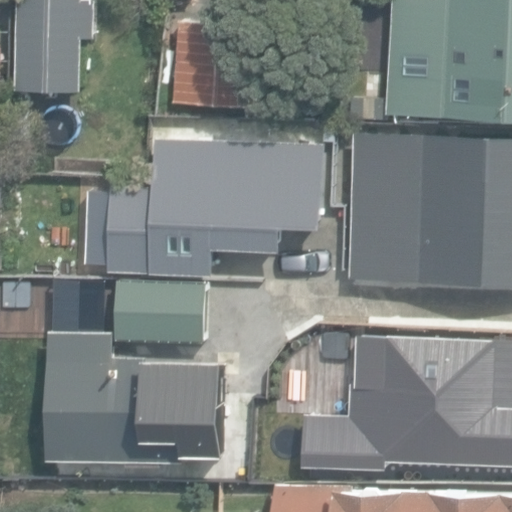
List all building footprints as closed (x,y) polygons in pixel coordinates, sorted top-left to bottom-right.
[(23,0),(21,87),(84,89),(85,31),(100,32),(100,0),(23,0)] [(394,110),(511,115),(511,0),(450,0),(450,8),(395,9),(391,110),(394,110)] [(176,101),(264,107),(270,24),(182,17),(176,101)] [(0,59),(14,60),(15,28),(0,27),(0,59)] [(511,279),(511,132),(363,129),(358,275),(511,279)] [(142,274),(269,279),(269,270),(274,270),(277,190),(275,190),(277,137),(195,133),(194,144),(163,143),(161,188),(146,187),(142,274)] [(108,327),(147,328),(147,277),(122,277),(122,302),(108,302),(108,327)] [(131,464),(146,465),(146,460),(230,462),(232,357),(119,354),(119,332),(57,331),(53,457),(131,459),(131,464)] [(393,464),(425,465),(425,457),(511,460),(511,337),(370,333),(369,380),(358,379),(357,411),(340,410),(341,397),(318,396),(317,412),(315,412),(313,451),(394,454),(393,464)] [(4,474),(49,476),(49,452),(5,450),(4,474)] [(511,511),(511,486),(281,484),(280,511),(511,511)]
